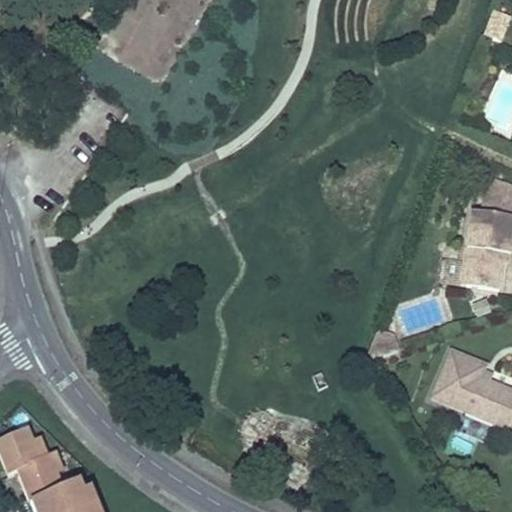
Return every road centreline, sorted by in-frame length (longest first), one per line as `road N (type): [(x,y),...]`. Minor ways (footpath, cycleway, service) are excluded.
road 1 (secondary): [(240,511),(118,438),(79,398),(38,332)]
road 2 (unknown): [(112,47),(1,208)]
road 3 (secondary): [(38,332),(0,202)]
